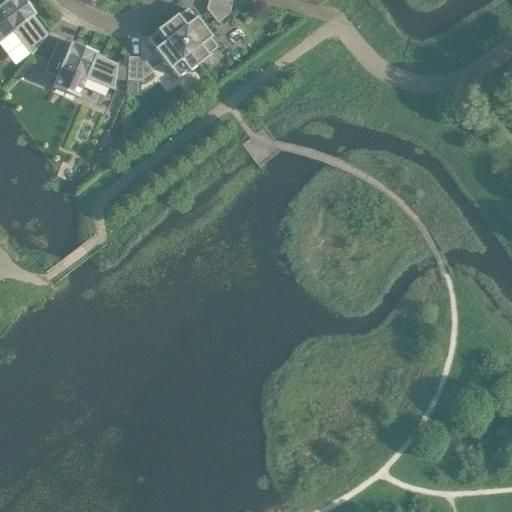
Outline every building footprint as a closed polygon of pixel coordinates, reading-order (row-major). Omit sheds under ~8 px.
[(30,56),(46,35),(32,16),(33,15),(33,14),(22,0),(0,0),(0,40),(11,32),(12,32),(30,56)] [(231,0),(230,0),(207,0),(205,9),(216,23),(228,13),(231,0)] [(197,64),(207,57),(206,55),(215,48),(208,39),(210,37),(194,17),(193,18),(186,9),(176,16),(175,15),(165,22),(197,64)] [(197,64),(165,22),(155,30),(156,31),(146,39),(154,48),(152,49),(168,69),(169,68),(176,78),(186,71),(187,72),(197,64)] [(50,87),(76,98),(85,78),(113,90),(116,64),(95,55),(95,54),(95,53),(69,42),(69,43),(68,44),(56,39),(43,72),(55,77),(50,87)] [(141,58),(127,57),(126,80),(139,81),(152,71),(141,58)]
